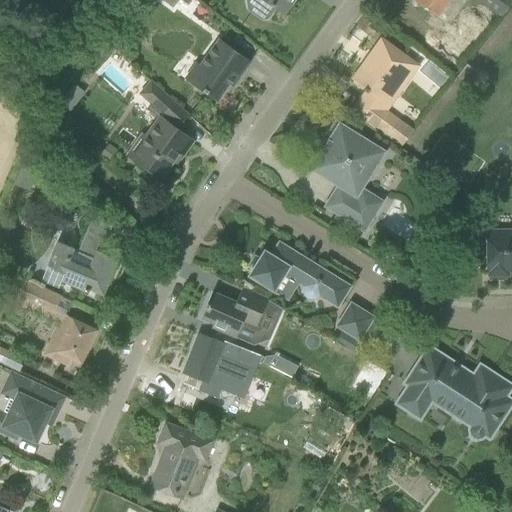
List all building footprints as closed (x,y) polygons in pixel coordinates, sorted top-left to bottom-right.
[(161,0),(172,8),(178,0),(179,0),(187,6),(191,0),(161,0)] [(245,0),(247,11),(261,21),(268,20),(275,10),(283,15),(293,0),(245,0)] [(436,18),(448,0),(415,0),(414,2),(426,11),(436,18)] [(511,0),(476,0),(500,18),(511,1),(511,0)] [(359,102),(352,110),(375,127),(401,147),(412,131),(384,111),(389,105),(383,101),(396,83),(402,88),(417,67),(381,41),(368,58),(373,61),(369,67),(368,66),(356,83),(364,89),(362,90),(365,93),(359,102)] [(187,81),(200,89),(216,101),(228,83),(232,86),(248,63),(219,42),(201,67),(198,65),(187,81)] [(465,64),(452,82),(464,91),(478,73),(465,64)] [(192,142),(176,130),(187,117),(150,83),(139,95),(150,105),(146,110),(158,119),(145,137),(141,134),(126,156),(134,161),(159,180),(172,162),(176,164),(192,142)] [(72,85),(58,104),(68,112),(83,93),(72,85)] [(322,151),(311,169),(312,170),(313,170),(339,186),(325,208),(364,232),(382,203),(360,190),(384,152),(355,135),(357,131),(341,121),(339,124),(338,125),(336,124),(329,134),(332,136),(329,142),(328,141),(327,142),(330,144),(324,153),(322,151)] [(109,145),(102,154),(110,161),(117,152),(109,145)] [(29,191),(42,156),(28,150),(14,185),(29,191)] [(56,242),(46,267),(64,275),(61,282),(69,286),(88,294),(89,290),(102,296),(117,261),(97,253),(105,239),(86,231),(83,238),(78,251),(56,242)] [(511,232),(487,233),(487,270),(489,270),(489,271),(490,271),(493,276),(503,276),(506,271),(507,271),(511,271),(511,232)] [(319,298),(320,297),(337,307),(349,288),(279,244),(271,257),(264,253),(258,261),(257,260),(253,267),(255,267),(249,276),(273,291),(281,297),(292,279),(304,287),(303,289),(302,291),(303,296),(307,300),(312,302),(317,301),(319,298)] [(21,279),(5,313),(20,321),(26,307),(59,322),(43,355),(49,358),(67,367),(71,359),(81,364),(96,331),(78,322),(66,316),(71,304),(61,299),(45,290),(21,279)] [(212,328),(230,336),(235,338),(242,322),(255,328),(267,301),(241,290),(235,303),(211,293),(200,319),(213,324),(212,328)] [(372,319),(350,305),(337,327),(359,340),(372,319)] [(335,342),(353,354),(360,344),(341,332),(335,342)] [(198,335),(183,374),(200,381),(197,389),(216,397),(219,388),(242,397),(253,371),(259,356),(223,342),(222,344),(217,342),(198,335)] [(0,365),(17,374),(24,359),(0,346),(0,365)] [(496,412),(505,397),(511,387),(479,366),(473,377),(428,348),(404,384),(408,387),(396,405),(419,419),(431,402),(470,427),(468,432),(469,436),(473,441),(477,442),(482,440),(485,437),(488,439),(503,417),(496,412)] [(274,355),(268,367),(286,376),(292,365),(274,355)] [(45,424),(51,427),(65,397),(11,372),(0,394),(0,433),(16,441),(18,436),(36,444),(45,424)] [(149,487),(168,495),(181,500),(196,460),(204,463),(212,442),(165,424),(157,444),(165,448),(149,487)] [(0,511),(11,511),(0,506),(0,503),(1,503),(0,502),(0,511)]
